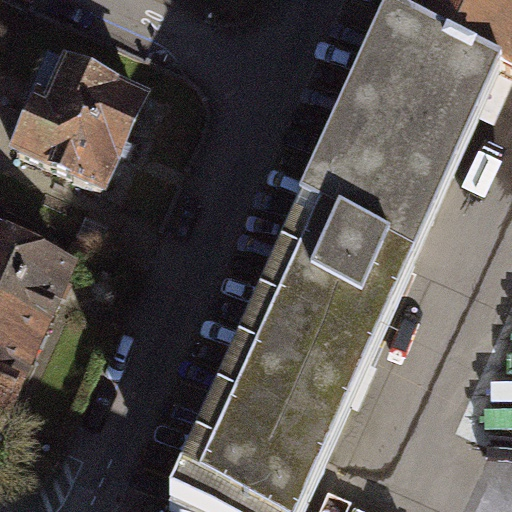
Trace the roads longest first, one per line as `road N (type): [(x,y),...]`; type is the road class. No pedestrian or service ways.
road 1 (residential): [(100,511),(282,76)]
road 2 (residential): [(111,0),(282,76)]
